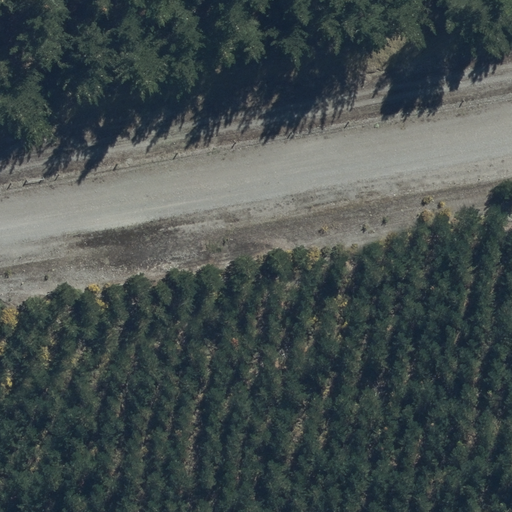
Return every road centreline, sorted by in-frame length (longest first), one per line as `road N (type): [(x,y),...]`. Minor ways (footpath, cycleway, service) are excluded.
road 1 (unclassified): [(0,226),(511,133)]
road 2 (track): [(0,161),(511,69)]
